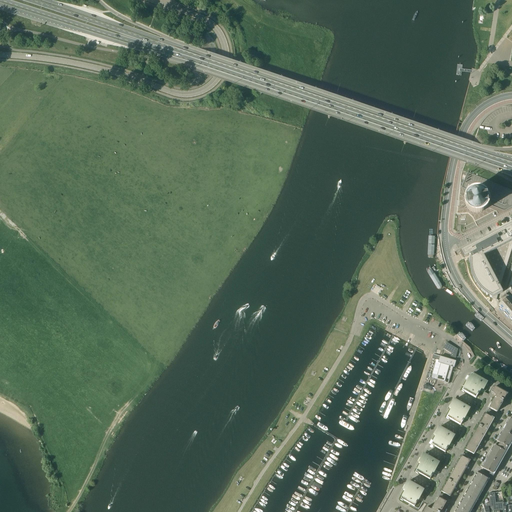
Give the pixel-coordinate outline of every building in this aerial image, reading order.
[(266,71),(259,92),(259,93),(260,94),(261,94),(262,94),(270,73),(270,71),(269,70),(267,71),(266,71)] [(335,94),(328,115),(328,116),(328,117),(330,117),(331,116),(338,95),(338,94),(337,93),(336,94),(335,94)] [(411,121),(404,142),(404,143),(405,144),(406,144),(407,143),(414,122),(414,121),(413,120),(412,120),(411,121)] [(462,187),(470,191),(471,190),(472,190),(473,189),(474,189),(476,189),(477,189),(478,189),(479,189),(481,189),(482,190),(484,191),(485,192),(486,193),(487,195),(488,196),(488,197),(489,198),(490,199),(490,200),(490,201),(490,202),(490,203),(491,204),(491,205),(492,206),(493,206),(503,210),(504,211),(505,211),(506,210),(511,207),(511,190),(475,175),(468,172),(462,187)] [(471,190),(470,191),(469,191),(468,193),(467,194),(466,196),(465,198),(465,199),(465,200),(465,201),(465,202),(465,204),(466,205),(466,206),(467,207),(468,208),(469,210),(470,211),(472,212),(474,212),(476,213),(477,213),(479,213),(481,212),(482,211),(484,210),(485,209),(487,208),(488,206),(488,204),(489,203),(489,202),(489,201),(489,199),(489,198),(488,197),(488,196),(487,195),(486,193),(485,192),(484,191),(482,190),(481,189),(479,189),(478,189),(477,189),(476,189),(474,189),(473,189),(472,190),(471,190)] [(511,224),(460,251),(464,259),(470,255),(471,258),(470,259),(470,257),(470,259),(467,260),(469,264),(470,263),(470,267),(470,271),(471,274),(471,275),(472,278),(475,282),(477,286),(480,290),(484,293),(487,296),(489,296),(490,297),(491,297),(494,299),(497,300),(498,295),(497,295),(503,292),(499,285),(501,286),(511,249),(511,224)] [(432,267),(427,270),(439,287),(444,284),(432,267)] [(511,300),(506,294),(501,299),(499,301),(498,302),(499,302),(499,301),(501,303),(499,305),(501,308),(502,307),(503,309),(502,310),(505,312),(509,316),(508,316),(511,320),(511,321),(511,322),(511,300)] [(483,317),(477,312),(475,314),(475,315),(482,321),(482,320),(484,318),(483,317)] [(475,327),(469,321),(466,325),(472,331),(475,327)] [(466,337),(460,331),(459,332),(457,334),(463,340),(466,338),(466,337)] [(441,364),(453,367),(454,367),(456,361),(455,361),(458,349),(447,343),(443,349),(451,354),(450,359),(440,356),(438,363),(441,364)] [(448,384),(453,367),(441,364),(438,375),(437,375),(436,379),(444,382),(444,383),(448,384)] [(450,408),(452,409),(449,414),(447,418),(449,419),(459,424),(460,425),(454,436),(453,435),(451,434),(449,433),(447,432),(445,431),(443,430),(441,429),(439,427),(437,431),(436,431),(434,435),(436,437),(434,441),(432,445),(434,446),(444,451),(445,452),(439,463),(437,462),(435,461),(433,460),(432,459),(430,458),(428,457),(426,456),(424,454),(421,458),(420,461),(419,462),(419,463),(421,464),(418,469),(416,472),(419,473),(428,479),(429,479),(430,479),(424,490),(423,490),(422,489),(420,488),(418,487),(416,486),(414,485),(412,484),(410,483),(408,482),(406,485),(403,490),(404,490),(406,491),(403,496),(401,499),(403,500),(409,503),(410,504),(414,507),(418,500),(421,502),(422,502),(432,508),(438,498),(442,492),(462,456),(465,450),(485,414),(486,414),(489,408),(494,398),(484,392),(484,390),(483,390),(487,383),(472,374),(470,377),(469,377),(466,381),(467,381),(464,387),(462,391),(465,392),(474,397),(475,398),(476,398),(470,409),(469,409),(468,408),(466,407),(464,406),(462,405),(460,404),(458,402),(456,401),(454,400),(452,404),(449,408),(450,408)] [(489,408),(497,412),(503,400),(504,400),(507,394),(494,387),(491,393),(496,396),(494,398),(489,408)] [(494,419),(491,417),(486,414),(485,414),(465,450),(473,454),(479,444),(480,444),(488,429),(494,419)] [(511,443),(511,420),(510,419),(509,421),(508,420),(497,439),(498,440),(497,442),(500,443),(497,447),(495,446),(494,448),(493,447),(482,466),(483,466),(482,468),(494,475),(511,443)] [(462,456),(442,492),(450,496),(456,486),(458,482),(458,481),(470,461),(462,456)] [(471,511),(489,480),(477,473),(454,511),(471,511)] [(502,496),(502,492),(489,493),(489,497),(490,503),(490,508),(493,508),(493,511),(503,511),(503,507),(503,502),(502,496)] [(440,511),(446,502),(438,498),(432,508),(431,510),(426,507),(423,511),(440,511)] [(493,511),(493,508),(490,508),(490,503),(486,504),(487,508),(484,509),(484,511),(493,511)]
